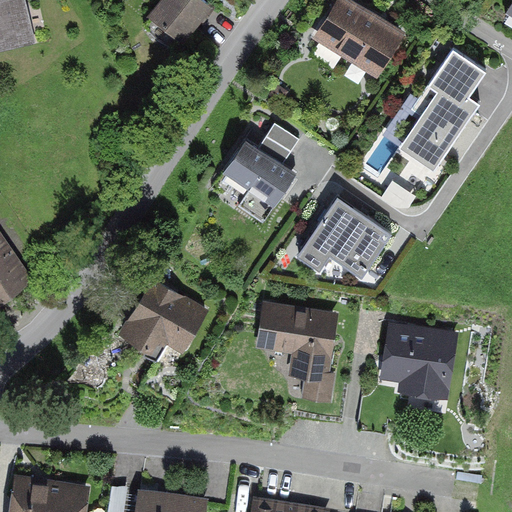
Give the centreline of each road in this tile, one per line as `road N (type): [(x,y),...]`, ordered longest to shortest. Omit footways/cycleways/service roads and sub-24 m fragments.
road 1 (residential): [(0,424),(234,449),(469,491)]
road 2 (residential): [(276,0),(87,281),(0,368)]
